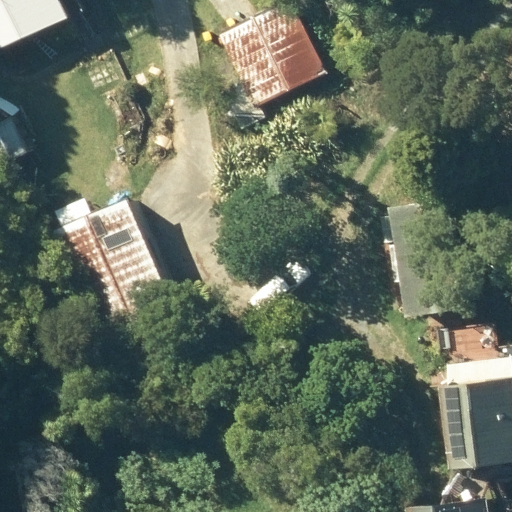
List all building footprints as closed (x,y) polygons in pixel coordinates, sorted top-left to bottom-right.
[(0,0),(0,54),(0,55),(94,15),(86,0),(0,0)] [(303,0),(233,32),(267,101),(340,68),(308,0),(303,0)] [(69,229),(118,347),(199,313),(150,195),(69,229)] [(453,197),(383,199),(386,307),(455,305),(453,197)] [(166,349),(180,376),(216,358),(202,331),(166,349)] [(511,358),(466,362),(474,467),(511,464),(511,358)] [(428,505),(428,511),(511,511),(510,497),(428,505)]
